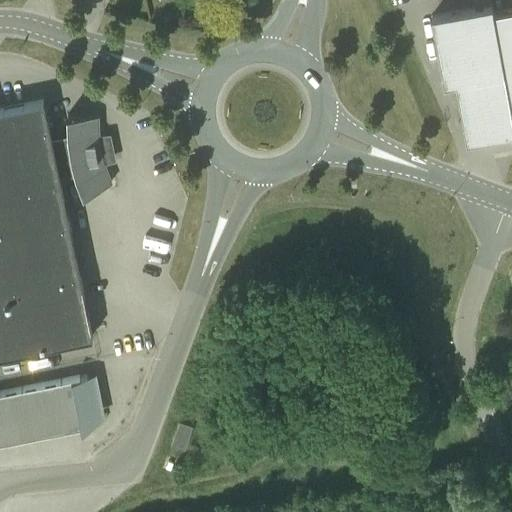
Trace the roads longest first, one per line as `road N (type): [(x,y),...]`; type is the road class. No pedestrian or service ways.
road 1 (tertiary): [(511,476),(470,380),(465,332),(508,204)]
road 2 (unclassified): [(183,331),(144,441),(107,474),(0,484)]
road 3 (secondary): [(0,23),(43,30),(207,92)]
road 4 (secondary): [(508,204),(318,133)]
road 5 (unclassified): [(244,168),(183,331)]
road 6 (unclassified): [(110,211),(131,310),(183,331)]
